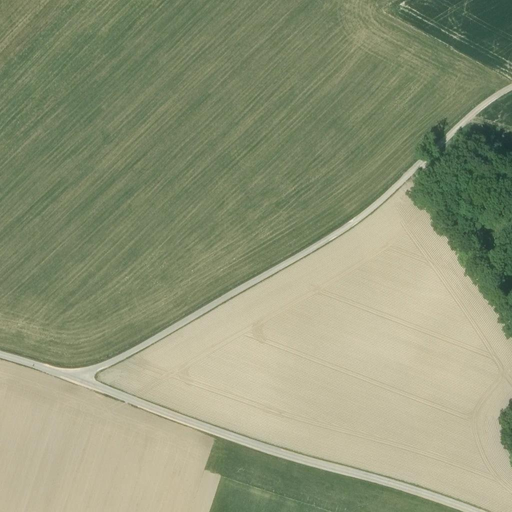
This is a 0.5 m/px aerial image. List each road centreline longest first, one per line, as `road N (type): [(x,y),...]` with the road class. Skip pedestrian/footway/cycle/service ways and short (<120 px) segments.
road 1 (unclassified): [(68,375),(114,359),(323,240),(511,87)]
road 2 (unclassified): [(68,375),(226,435),(474,511)]
road 3 (track): [(420,163),(475,226),(511,287)]
